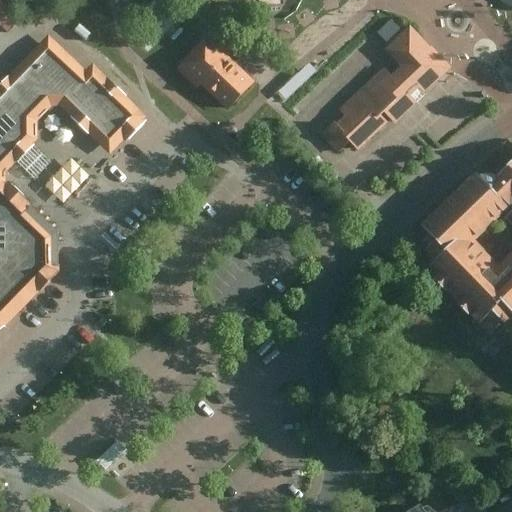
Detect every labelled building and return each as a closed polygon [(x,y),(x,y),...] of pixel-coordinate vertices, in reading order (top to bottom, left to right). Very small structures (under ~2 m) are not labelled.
[(0,0),(0,24),(7,32),(20,19),(0,0)] [(448,68),(410,29),(383,54),(397,68),(390,75),(385,69),(341,111),(347,116),(336,127),(330,120),(316,134),(338,157),(346,149),(354,157),(388,124),(391,128),(414,106),(408,100),(416,92),(419,96),(448,68)] [(199,91),(203,87),(231,114),(258,86),(230,59),(233,55),(213,35),(178,71),(199,91)] [(0,337),(9,329),(0,320),(0,314),(3,312),(6,315),(26,294),(23,291),(25,290),(26,290),(50,265),(49,235),(22,210),(25,207),(19,202),(13,196),(10,199),(9,197),(8,175),(19,164),(21,166),(32,154),(39,148),(37,146),(41,142),(41,131),(41,123),(55,109),(64,109),(114,158),(128,143),(130,145),(141,134),(151,123),(149,121),(152,119),(97,66),(90,73),(53,37),(0,91),(0,337)] [(511,164),(494,184),(474,177),(420,228),(444,252),(422,274),(480,331),(497,314),(511,329),(511,164)] [(97,460),(105,468),(126,446),(118,438),(97,460)] [(511,511),(511,485),(490,504),(497,511),(511,511)] [(378,493),(355,511),(373,511),(386,502),(378,493)] [(433,511),(424,494),(409,502),(414,511),(433,511)]
